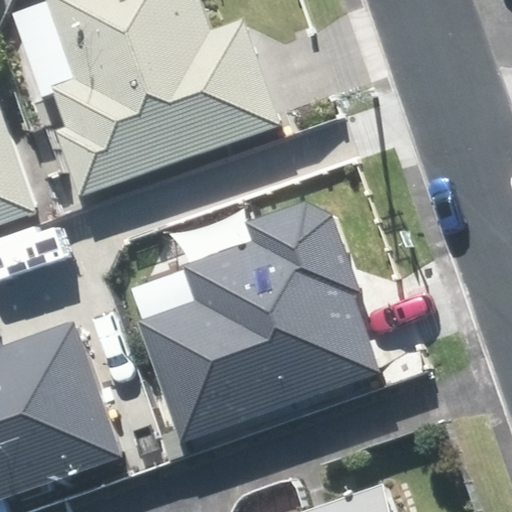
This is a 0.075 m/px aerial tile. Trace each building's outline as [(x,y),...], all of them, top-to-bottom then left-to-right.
[(71,88),(84,127),(74,131),(96,195),(297,125),(260,21),(227,32),(215,0),(64,0),(94,80),(71,88)] [(0,233),(52,215),(11,98),(0,101),(0,233)] [(75,174),(57,181),(68,214),(87,207),(75,174)] [(28,273),(0,328),(0,372),(170,456),(230,335),(154,299),(141,326),(28,273)] [(323,511),(409,511),(400,485),(323,511)]
